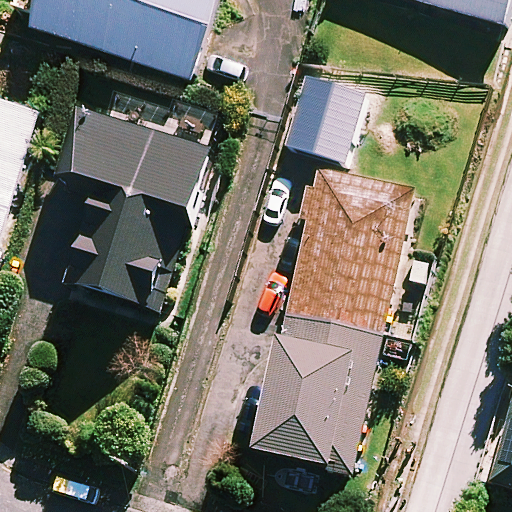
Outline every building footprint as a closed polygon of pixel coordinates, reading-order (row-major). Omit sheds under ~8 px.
[(20,0),(16,14),(38,22),(34,35),(195,86),(221,0),(20,0)] [(511,21),(511,0),(399,0),(509,32),(511,21)] [(0,256),(42,118),(0,105),(0,256)] [(217,159),(90,120),(71,184),(102,194),(73,287),(162,314),(190,226),(196,228),(217,159)] [(417,201),(322,180),(282,364),(277,363),(257,455),(357,477),(417,201)] [(511,426),(494,486),(511,490),(511,426)]
